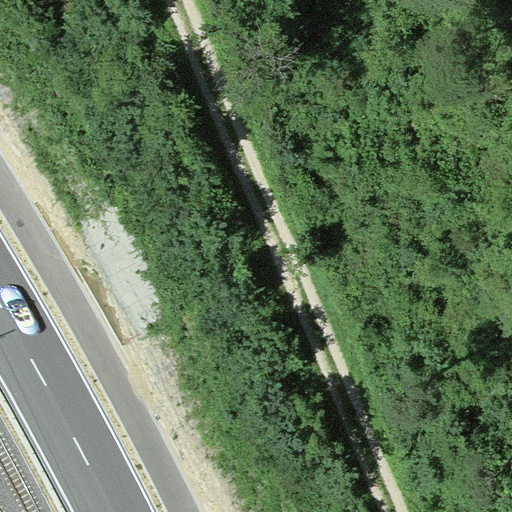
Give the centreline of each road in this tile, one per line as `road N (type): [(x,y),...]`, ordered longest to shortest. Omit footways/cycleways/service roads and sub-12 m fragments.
road 1 (track): [(390,511),(184,0)]
road 2 (primary): [(0,303),(112,511)]
